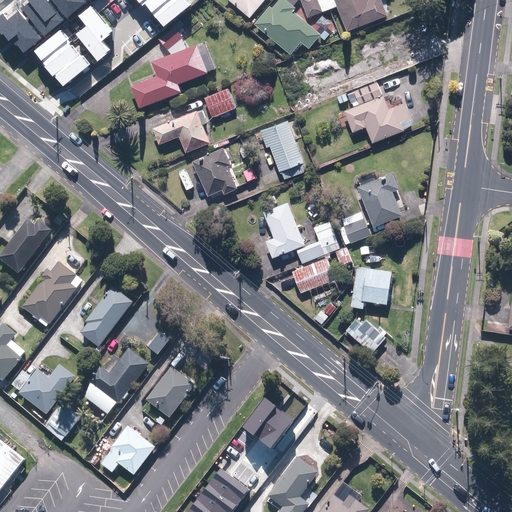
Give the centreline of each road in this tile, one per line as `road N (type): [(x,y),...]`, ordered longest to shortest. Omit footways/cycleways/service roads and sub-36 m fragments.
road 1 (secondary): [(0,98),(407,440)]
road 2 (secondary): [(463,185),(431,412),(407,440)]
road 3 (secondary): [(486,0),(463,185)]
